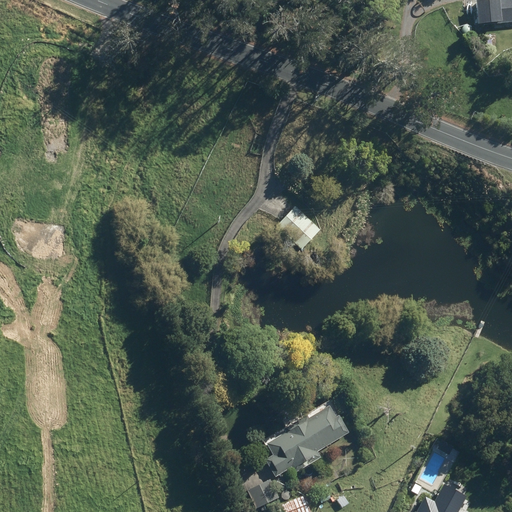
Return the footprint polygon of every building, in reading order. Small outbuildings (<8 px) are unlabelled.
[(511,0),(477,0),(477,24),(511,21),(511,0)] [(319,230),(296,207),(280,224),(303,246),(319,230)] [(279,413),(284,423),(302,413),(297,404),(279,413)] [(328,405),(267,443),(275,456),(266,461),(275,475),(294,463),(298,469),(317,458),(314,453),(346,433),(328,405)] [(268,480),(248,493),(258,508),(278,496),(268,480)] [(305,496),(283,505),(286,511),(310,511),(312,511),(305,496)]
